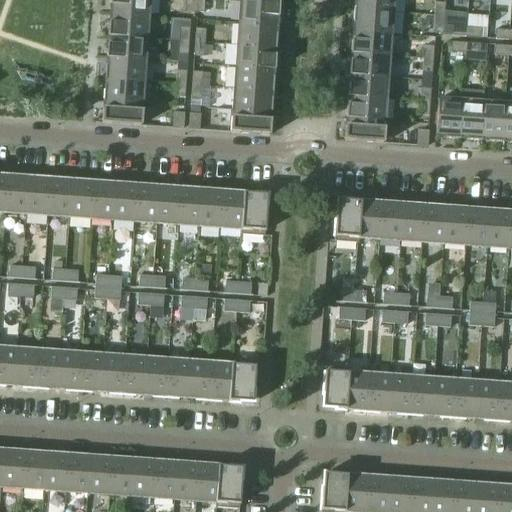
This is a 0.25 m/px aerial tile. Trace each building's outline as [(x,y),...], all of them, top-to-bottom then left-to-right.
[(148,18),(148,0),(110,0),(109,15),(148,18)] [(193,13),(194,0),(184,0),(183,12),(193,13)] [(203,13),(204,0),(194,0),(193,13),(203,13)] [(392,13),(392,0),(353,0),(353,11),(392,13)] [(276,27),(278,5),(239,2),(237,24),(276,27)] [(444,4),(434,3),(433,17),(443,17),(444,4)] [(390,35),(392,13),(353,11),(352,32),(390,35)] [(146,40),(148,18),(109,15),(107,37),(146,40)] [(442,31),(443,17),(433,17),(432,30),(442,31)] [(274,49),(276,27),(237,24),(236,46),(274,49)] [(464,38),(465,28),(452,27),(451,37),(464,38)] [(178,42),(188,42),(189,29),(179,28),(178,42)] [(465,28),(464,38),(478,39),(479,28),(465,28)] [(194,43),(204,44),(205,30),(195,29),(194,43)] [(508,41),(508,31),(495,30),(494,40),(508,41)] [(389,57),(390,35),(352,32),(350,54),(389,57)] [(144,61),(146,40),(107,37),(106,58),(144,61)] [(187,56),(188,42),(178,42),(177,55),(187,56)] [(203,57),(204,44),(194,43),(193,56),(203,57)] [(463,54),(464,44),(450,43),(450,53),(463,54)] [(464,44),(463,54),(477,55),(478,45),(464,44)] [(273,70),(274,49),(236,46),(234,68),(273,70)] [(422,60),(432,61),(433,47),(423,46),(422,60)] [(506,57),(507,47),(493,46),(493,56),(506,57)] [(387,79),(389,57),(350,54),(348,76),(387,79)] [(143,83),(144,61),(106,58),(104,80),(143,83)] [(431,74),(432,61),(422,60),(421,74),(431,74)] [(271,92),(273,70),(234,68),(233,89),(271,92)] [(175,85),(185,86),(186,72),(176,71),(175,85)] [(191,86),(201,87),(202,73),(192,72),(191,86)] [(385,100),(387,79),(348,76),(347,97),(385,100)] [(141,104),(143,83),(104,80),(103,102),(141,104)] [(184,99),(185,86),(175,85),(174,98),(184,99)] [(200,100),(201,87),(191,86),(190,100),(200,100)] [(270,114),(271,92),(233,89),(231,111),(270,114)] [(419,103),(429,103),(430,90),(420,89),(419,103)] [(457,140),(479,142),(481,103),(482,93),(461,92),(460,102),(457,140)] [(384,122),(385,100),(347,97),(345,119),(384,122)] [(457,140),(460,102),(437,100),(437,109),(436,109),(435,130),(434,139),(457,140)] [(140,127),(141,104),(103,102),(101,124),(110,125),(131,126),(140,127)] [(428,117),(429,103),(419,103),(418,116),(428,117)] [(500,143),(503,105),(481,103),(479,142),(500,143)] [(511,144),(511,105),(503,105),(500,143),(511,144)] [(268,136),(270,114),(231,111),(230,133),(238,134),(259,136),(259,135),(268,136)] [(182,130),(183,115),(173,114),(172,129),(182,130)] [(198,131),(199,116),(189,115),(188,130),(198,131)] [(382,144),(384,122),(345,119),(344,141),(352,142),(373,144),(382,144)] [(426,148),(426,145),(427,133),(417,132),(416,147),(426,148)] [(25,216),(28,179),(6,178),(3,214),(25,216)] [(46,217),(49,181),(28,179),(25,216),(46,217)] [(68,219),(71,182),(49,181),(46,217),(68,219)] [(90,220),(92,184),(71,182),(68,219),(90,220)] [(111,222),(114,185),(92,184),(90,220),(111,222)] [(133,223),(136,187),(114,185),(111,222),(133,223)] [(155,225),(157,189),(136,187),(133,223),(155,225)] [(176,227),(179,190),(157,189),(155,225),(176,227)] [(198,228),(200,192),(179,190),(176,227),(198,228)] [(219,230),(222,193),(200,192),(198,228),(219,230)] [(241,236),(244,195),(222,193),(219,230),(240,231),(239,236),(241,236)] [(244,195),(241,236),(263,238),(266,196),(244,195)] [(356,244),(359,203),(336,201),(333,242),(356,244)] [(378,241),(380,204),(359,203),(356,244),(357,244),(357,239),(378,241)] [(399,242),(402,206),(380,204),(378,241),(399,242)] [(421,244),(423,208),(402,206),(399,242),(421,244)] [(442,245),(445,209),(423,208),(421,244),(442,245)] [(464,247),(466,211),(445,209),(442,245),(464,247)] [(486,249),(488,212),(466,211),(464,247),(486,249)] [(507,250),(510,214),(488,212),(486,249),(507,250)] [(20,280),(21,268),(8,267),(7,279),(5,279),(20,280)] [(21,268),(20,280),(35,281),(33,281),(34,269),(21,268)] [(63,283),(64,271),(51,270),(50,282),(48,282),(63,283)] [(64,271),(63,283),(78,284),(76,284),(77,272),(64,271)] [(107,289),(107,277),(94,276),(94,288),(91,288),(107,289)] [(150,290),(151,277),(138,276),(137,288),(135,288),(135,289),(150,290)] [(107,289),(122,290),(119,290),(120,278),(107,277),(107,289)] [(151,277),(150,290),(165,291),(165,290),(163,290),(164,278),(151,277)] [(193,293),(194,280),(181,280),(180,291),(178,291),(178,292),(193,293)] [(194,280),(193,293),(208,294),(208,293),(206,293),(207,281),(194,280)] [(236,296),(237,284),(224,283),(223,294),(221,294),(221,295),(236,296)] [(237,284),(236,296),(251,297),(251,296),(249,296),(250,284),(237,284)] [(19,298),(20,286),(4,285),(7,285),(6,297),(19,298)] [(20,286),(19,298),(32,299),(33,287),(35,287),(20,286)] [(62,301),(63,289),(48,288),(50,288),(49,300),(62,301)] [(106,301),(107,289),(91,288),(94,289),(93,300),(106,301)] [(63,289),(62,301),(75,302),(76,290),(78,291),(78,290),(63,289)] [(122,291),(122,290),(107,289),(106,301),(119,302),(119,290),(122,291)] [(351,304),(352,292),(339,291),(338,302),(336,302),(336,303),(351,304)] [(352,292),(351,304),(366,305),(364,304),(365,293),(352,292)] [(149,308),(150,295),(134,294),(134,295),(137,295),(136,307),(149,308)] [(394,307),(395,295),(382,294),(381,306),(379,305),(379,306),(394,307)] [(150,295),(149,308),(162,309),(163,297),(165,297),(150,295)] [(395,295),(394,307),(410,308),(407,308),(408,296),(395,295)] [(192,311),(193,298),(178,297),(178,298),(180,298),(179,310),(192,311)] [(438,310),(438,298),(425,297),(424,309),(422,309),(438,310)] [(193,298),(192,311),(205,312),(206,300),(208,300),(193,298)] [(438,298),(438,310),(453,311),(450,311),(451,299),(438,298)] [(235,314),(236,302),(221,300),(221,301),(223,301),(222,313),(235,314)] [(236,302),(235,314),(248,315),(249,303),(251,303),(236,302)] [(481,316),(482,304),(468,303),(468,315),(465,315),(481,316)] [(481,316),(496,317),(493,317),(494,305),(482,304),(481,316)] [(350,322),(351,310),(335,309),(338,309),(337,321),(350,322)] [(351,310),(350,322),(363,323),(364,311),(366,311),(351,310)] [(393,325),(394,313),(379,312),(381,312),(380,324),(393,325)] [(394,313),(393,325),(406,326),(407,314),(409,314),(394,313)] [(436,328),(437,316),(422,315),(424,315),(423,327),(436,328)] [(480,328),(481,316),(465,315),(467,315),(467,327),(480,328)] [(437,316),(436,328),(449,329),(450,317),(452,317),(437,316)] [(496,317),(481,316),(480,328),(493,329),(493,317),(496,317)] [(0,386),(13,387),(15,351),(0,349),(0,386)] [(34,389),(37,352),(15,351),(13,387),(34,389)] [(56,390),(58,354),(37,352),(34,389),(56,390)] [(77,392),(80,355),(58,354),(56,390),(77,392)] [(99,393),(102,357),(80,355),(77,392),(99,393)] [(121,395),(124,358),(102,357),(99,393),(121,395)] [(143,396),(145,360),(124,358),(121,395),(143,396)] [(164,398),(167,361),(145,360),(143,396),(164,398)] [(186,399),(188,363),(167,361),(164,398),(186,399)] [(229,403),(232,361),(230,361),(230,366),(210,365),(207,401),(229,403)] [(232,361),(229,403),(251,404),(254,363),(232,361)] [(207,401),(210,365),(188,363),(186,399),(207,401)] [(344,411),(347,369),(324,368),(321,409),(344,411)] [(365,412),(368,376),(348,374),(348,370),(347,369),(344,411),(365,412)] [(387,414),(389,377),(368,376),(365,412),(387,414)] [(408,415),(411,379),(389,377),(387,414),(408,415)] [(430,417),(433,380),(411,379),(408,415),(430,417)] [(451,418),(454,382),(433,380),(430,417),(451,418)] [(473,420),(476,384),(454,382),(451,418),(473,420)] [(495,422),(498,385),(476,384),(473,420),(495,422)] [(511,422),(511,386),(498,385),(495,422),(511,422)] [(0,488),(21,490),(24,454),(2,452),(0,480),(0,488)] [(42,492),(45,455),(24,454),(21,490),(42,492)] [(64,493),(67,457),(45,455),(42,492),(64,493)] [(86,495),(88,458),(67,457),(64,493),(86,495)] [(108,496),(110,460),(88,458),(86,495),(108,496)] [(129,498),(132,461),(110,460),(108,496),(129,498)] [(151,500),(153,463),(132,461),(129,498),(151,500)] [(172,501),(175,465),(153,463),(151,500),(172,501)] [(194,503),(196,466),(175,465),(172,501),(194,503)] [(215,509),(218,468),(196,466),(194,503),(214,504),(214,509),(215,509)] [(218,468),(215,509),(238,511),(241,469),(218,468)] [(342,511),(345,477),(322,475),(319,511),(342,511)] [(363,511),(366,478),(345,477),(342,511),(363,511)] [(385,511),(388,480),(366,478),(363,511),(385,511)] [(407,511),(409,481),(388,480),(385,511),(407,511)] [(428,511),(431,483),(409,481),(407,511),(428,511)] [(450,511),(453,484),(431,483),(428,511),(450,511)] [(472,511),(474,486),(453,484),(450,511),(472,511)] [(494,511),(496,487),(474,486),(472,511),(494,511)] [(511,511),(511,488),(496,487),(494,511),(511,511)]
